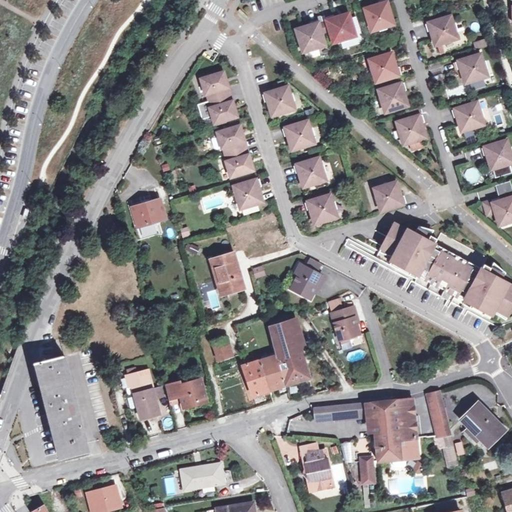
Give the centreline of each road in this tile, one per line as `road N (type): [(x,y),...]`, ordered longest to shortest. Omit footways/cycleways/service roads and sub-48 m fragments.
road 1 (residential): [(0,433),(113,168),(203,30)]
road 2 (residential): [(299,246),(453,202),(395,0)]
road 3 (residential): [(236,425),(307,402),(409,388),(497,359)]
road 4 (tertiary): [(90,0),(45,92),(0,253)]
road 5 (residential): [(0,485),(236,425)]
road 6 (residential): [(493,352),(299,246)]
road 7 (residential): [(299,246),(233,50)]
